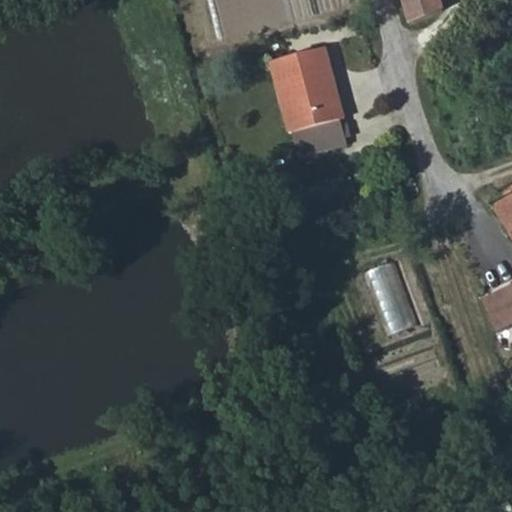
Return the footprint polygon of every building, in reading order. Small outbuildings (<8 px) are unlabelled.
[(396,0),(401,17),(434,5),(433,0),(396,0)] [(290,111),(279,114),(283,131),(286,130),(292,155),(340,143),(334,118),(338,117),(321,46),(277,57),(290,111)] [(266,60),(279,114),(290,111),(277,57),(266,60)] [(482,196),(511,246),(511,245),(511,175),(482,196)] [(394,337),(423,327),(401,263),(372,273),(394,337)] [(484,326),(490,323),(511,313),(511,276),(471,296),(484,326)]
